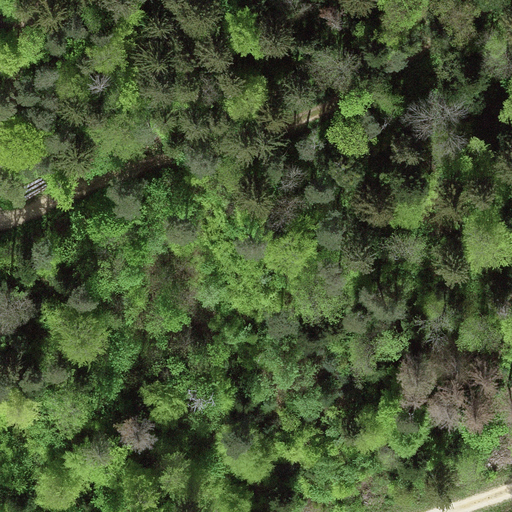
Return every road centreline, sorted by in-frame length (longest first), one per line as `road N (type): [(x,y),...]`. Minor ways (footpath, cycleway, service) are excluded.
road 1 (track): [(0,221),(109,172),(316,114),(489,0)]
road 2 (track): [(36,0),(0,179)]
